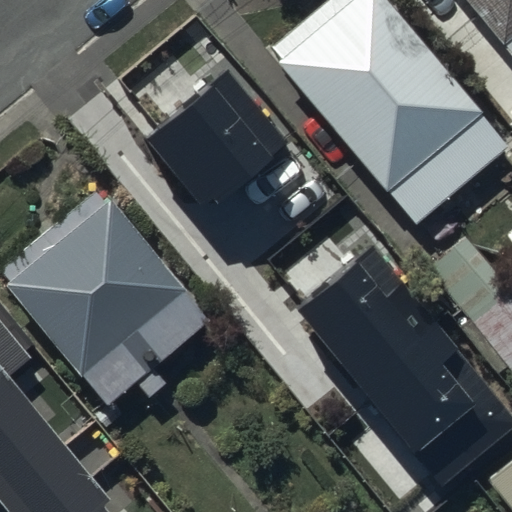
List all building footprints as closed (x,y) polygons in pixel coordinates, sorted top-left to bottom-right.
[(390,0),(334,0),(269,54),(379,186),(387,180),(402,197),(434,171),(449,189),(501,146),(469,109),(476,103),(390,0)] [(511,0),(469,0),(511,50),(511,0)] [(220,60),(122,139),(199,234),(297,155),(220,60)] [(0,270),(107,401),(135,378),(146,392),(164,378),(152,364),(210,317),(96,178),(0,255),(0,270)] [(462,229),(423,262),(511,367),(511,272),(504,279),(462,229)] [(511,411),(366,230),(266,310),(424,507),(511,436),(511,411)] [(0,509),(2,511),(23,511),(73,472),(75,474),(111,444),(82,409),(81,411),(0,312),(0,509)] [(511,452),(485,474),(511,508),(511,452)]
